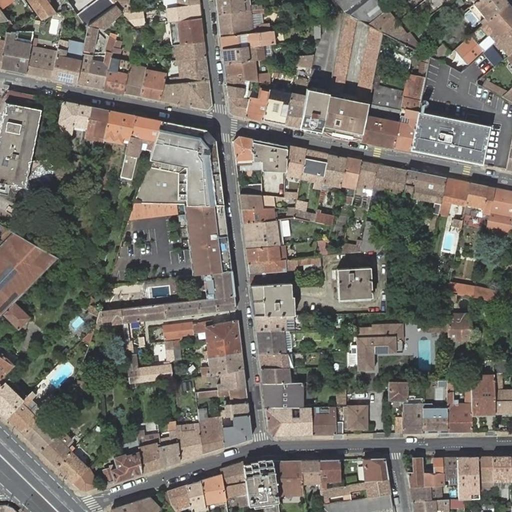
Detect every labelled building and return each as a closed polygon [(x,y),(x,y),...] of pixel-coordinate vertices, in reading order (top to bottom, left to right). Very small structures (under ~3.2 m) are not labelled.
[(27,0),(38,15),(39,15),(42,18),(56,12),(66,10),(72,8),(69,3),(66,0),(27,0)] [(97,0),(77,15),(86,27),(88,25),(116,5),(111,0),(97,0)] [(111,0),(116,5),(122,11),(123,13),(130,12),(129,0),(111,0)] [(216,0),(218,14),(263,8),(262,4),(250,5),(245,6),(243,0),(216,0)] [(335,0),(345,11),(344,12),(358,19),(359,19),(367,24),(386,10),(387,9),(379,0),(335,0)] [(505,0),(477,0),(470,6),(469,7),(471,10),(476,6),(485,17),(480,21),(482,24),(507,2),(505,0)] [(511,26),(511,7),(507,2),(482,24),(470,36),(484,51),(491,45),(494,42),(511,26)] [(201,16),(199,4),(171,7),(171,8),(172,20),(201,16)] [(122,11),(116,5),(88,25),(84,44),(83,50),(94,52),(98,28),(103,30),(122,11)] [(476,6),(471,10),(480,21),(485,17),(476,6)] [(0,21),(8,20),(0,8),(0,21)] [(218,14),(221,36),(270,31),(270,23),(260,24),(259,13),(264,13),(264,8),(263,8),(218,14)] [(379,30),(383,33),(397,22),(387,9),(386,10),(367,24),(372,26),(379,30)] [(142,11),(130,12),(123,13),(135,25),(144,24),(142,11)] [(358,19),(344,12),(329,93),(325,111),(321,132),(350,138),(352,138),(353,137),(361,138),(372,85),(374,75),(378,58),(379,54),(383,33),(379,30),(372,26),(356,100),(344,98),(343,97),(358,19)] [(202,25),(201,16),(172,20),(169,21),(172,45),(175,45),(204,42),(203,31),(200,31),(199,26),(202,25)] [(398,41),(407,34),(399,24),(385,34),(398,41)] [(511,52),(511,26),(494,42),(500,49),(502,46),(509,55),(511,52)] [(16,31),(7,31),(5,41),(4,49),(1,68),(26,73),(30,47),(31,42),(14,39),(16,31)] [(221,36),(222,49),(261,44),(260,42),(272,41),(270,31),(221,36)] [(415,50),(398,41),(385,34),(383,33),(379,54),(409,70),(415,50)] [(418,47),(407,34),(398,41),(415,50),(418,47)] [(110,65),(116,40),(111,36),(106,51),(107,52),(105,63),(95,62),(92,61),(93,55),(82,53),(76,83),(104,88),(110,65)] [(446,57),(443,60),(461,72),(473,60),(483,52),(484,51),(470,36),(446,57)] [(26,73),(52,78),(57,52),(58,50),(55,49),(54,51),(35,48),(36,38),(32,37),(31,42),(30,47),(26,73)] [(64,40),(60,39),(58,50),(57,52),(52,78),(76,83),(82,53),(83,50),(84,44),(80,44),(64,40)] [(121,41),(116,40),(110,65),(104,88),(123,92),(129,66),(118,63),(121,48),(119,48),(121,41)] [(206,56),(204,42),(175,45),(177,59),(206,56)] [(222,49),(224,63),(264,58),(262,44),(261,44),(222,49)] [(491,45),(484,51),(483,52),(495,66),(503,59),(491,45)] [(438,50),(430,57),(443,63),(443,60),(446,57),(438,50)] [(483,52),(473,60),(485,74),(495,66),(483,52)] [(312,67),(314,54),(298,55),(296,64),(308,67),(312,67)] [(209,79),(206,56),(177,59),(175,60),(175,64),(180,64),(181,76),(170,77),(170,83),(187,82),(209,79)] [(224,63),(226,76),(244,80),(253,81),(260,82),(259,75),(258,63),(264,62),(264,58),(224,63)] [(417,60),(416,71),(426,71),(426,60),(417,60)] [(123,92),(140,96),(146,70),(138,68),(135,67),(129,66),(123,92)] [(151,67),(147,66),(146,70),(140,96),(143,96),(146,97),(153,98),(157,99),(160,100),(164,83),(165,78),(166,73),(158,72),(157,76),(149,74),(150,71),(151,67)] [(271,74),(259,75),(260,82),(270,83),(271,76),(271,74)] [(419,107),(426,78),(408,74),(405,92),(393,147),(411,150),(419,111),(419,107)] [(244,80),(226,76),(230,112),(232,114),(246,117),(250,98),(247,98),(244,97),(245,87),(244,87),(244,80)] [(212,105),(209,79),(187,82),(189,106),(207,109),(212,105)] [(485,80),(480,85),(496,93),(502,96),(507,91),(485,80)] [(189,106),(187,82),(170,83),(168,84),(164,83),(160,100),(189,106)] [(361,140),(393,147),(405,92),(393,89),(378,86),(372,85),(361,138),(361,140)] [(0,96),(11,99),(19,100),(18,104),(27,106),(28,102),(33,103),(34,95),(14,90),(12,90),(0,87),(0,96)] [(511,87),(507,91),(502,96),(511,101),(511,87)] [(319,110),(322,91),(307,88),(306,95),(302,117),(309,118),(308,123),(311,127),(316,124),(318,110),(319,110)] [(250,98),(246,117),(263,120),(269,91),(260,89),(258,100),(250,98)] [(291,95),(269,91),(263,120),(285,125),(291,95)] [(325,111),(329,93),(322,91),(319,110),(318,110),(316,124),(311,127),(308,123),(309,118),(302,117),(299,128),(321,132),(325,111)] [(306,95),(291,92),(291,95),(285,125),(299,128),(302,117),(306,95)] [(0,181),(9,184),(25,187),(31,160),(41,109),(27,106),(18,104),(5,101),(0,125),(0,181)] [(78,103),(64,101),(62,102),(62,103),(57,130),(72,133),(73,125),(78,103)] [(91,106),(78,103),(73,125),(87,127),(91,106)] [(110,110),(91,106),(87,127),(85,137),(104,141),(104,138),(110,110)] [(135,115),(110,110),(104,138),(128,143),(135,115)] [(469,162),(470,162),(478,123),(473,122),(469,121),(466,120),(427,112),(423,112),(419,111),(411,150),(459,160),(459,158),(460,153),(470,155),(469,160),(469,162)] [(161,120),(135,115),(128,143),(126,154),(121,176),(129,178),(134,156),(139,137),(148,139),(146,148),(151,150),(161,120)] [(207,129),(161,120),(151,150),(148,162),(134,203),(177,204),(185,204),(224,205),(216,140),(214,142),(212,143),(203,132),(205,131),(207,129)] [(489,131),(490,125),(478,123),(470,162),(481,164),(482,164),(489,131)] [(214,142),(205,131),(203,132),(212,143),(214,142)] [(253,169),(253,162),(252,160),(252,138),(239,136),(233,141),(236,163),(237,167),(238,175),(243,175),(243,169),(253,169)] [(262,168),(262,170),(275,171),(286,171),(286,168),(287,145),(277,143),(273,143),(252,138),(252,160),(261,161),(262,168)] [(306,149),(287,145),(286,168),(294,169),(293,175),(301,176),(306,149)] [(329,154),(306,149),(301,176),(301,178),(319,181),(318,188),(322,188),(323,182),(329,154)] [(346,157),(329,154),(323,182),(328,183),(340,186),(341,183),(346,157)] [(361,160),(346,157),(341,183),(348,184),(345,196),(346,196),(345,203),(352,204),(356,186),(361,160)] [(261,161),(252,160),(253,162),(253,169),(262,168),(261,161)] [(379,164),(361,160),(356,186),(373,190),(379,164)] [(392,167),(379,164),(373,190),(372,194),(411,202),(417,172),(407,169),(392,167)] [(446,177),(417,172),(411,202),(433,206),(427,237),(433,238),(438,215),(446,177)] [(449,215),(451,201),(466,205),(466,204),(470,182),(446,177),(439,213),(449,215)] [(9,184),(0,181),(0,192),(8,194),(9,186),(8,186),(9,184)] [(488,186),(470,182),(466,204),(483,207),(484,204),(491,206),(495,187),(488,186)] [(262,185),(239,186),(240,193),(262,195),(262,185)] [(511,233),(511,229),(511,190),(495,187),(491,206),(490,213),(487,228),(511,233)] [(240,193),(242,208),(270,207),(269,196),(262,195),(240,193)] [(177,204),(134,203),(129,218),(178,213),(177,204)] [(185,204),(187,227),(190,227),(226,225),(224,205),(185,204)] [(490,213),(491,206),(484,204),(483,207),(482,211),(490,213)] [(242,208),(244,223),(276,219),(274,207),(270,207),(242,208)] [(288,207),(287,218),(293,217),(295,210),(295,207),(290,207),(288,207)] [(295,210),(293,217),(308,220),(310,213),(295,210)] [(316,214),(310,213),(308,220),(310,220),(315,222),(316,214)] [(315,222),(332,225),(334,216),(324,214),(319,213),(317,213),(315,222)] [(279,219),(276,219),(244,223),(247,248),(275,245),(283,244),(279,219)] [(363,241),(361,251),(379,249),(384,224),(367,221),(363,241)] [(190,227),(187,227),(190,249),(191,263),(192,267),(193,275),(204,273),(231,270),(231,263),(230,258),(229,246),(226,225),(190,227)] [(0,244),(13,232),(2,226),(0,227),(0,244)] [(0,316),(3,313),(14,302),(16,300),(58,257),(42,248),(13,232),(0,244),(0,316)] [(344,243),(343,248),(342,253),(361,251),(363,241),(357,240),(356,246),(344,243)] [(247,248),(248,263),(276,260),(275,245),(247,248)] [(319,248),(320,256),(327,255),(328,247),(319,248)] [(248,263),(249,273),(265,272),(286,270),(294,270),(294,265),(296,265),(315,264),(316,281),(323,281),(320,256),(276,260),(248,263)] [(338,280),(339,299),(372,297),(370,267),(337,269),(338,280)] [(183,296),(183,301),(234,295),(231,270),(204,273),(206,294),(183,296)] [(250,278),(251,285),(266,284),(266,277),(250,278)] [(266,284),(251,285),(251,286),(252,292),(254,298),(292,296),(291,289),(291,285),(291,283),(266,284)] [(472,296),(473,297),(475,287),(450,283),(448,291),(449,292),(457,294),(472,296)] [(495,302),(497,302),(499,293),(499,292),(475,287),(473,297),(495,302)] [(497,302),(511,305),(511,295),(499,293),(497,302)] [(121,309),(122,322),(127,321),(236,308),(234,295),(183,301),(121,309)] [(294,296),(292,296),(254,298),(254,301),(255,301),(255,314),(254,314),(254,315),(294,314),(295,314),(294,296)] [(3,313),(18,328),(29,317),(14,302),(3,313)] [(85,302),(80,307),(98,317),(100,311),(85,302)] [(121,309),(102,310),(103,320),(113,319),(113,322),(122,322),(121,309)] [(254,315),(256,331),(287,330),(287,319),(294,319),(294,314),(254,315)] [(448,339),(471,339),(472,314),(448,314),(448,320),(448,339)] [(239,335),(237,319),(227,321),(212,324),(211,320),(204,322),(204,330),(206,330),(207,342),(239,335)] [(426,320),(426,332),(439,332),(439,339),(448,339),(448,320),(426,320)] [(154,380),(172,378),(170,362),(175,360),(173,346),(173,340),(165,341),(166,348),(166,355),(167,362),(165,362),(165,365),(138,369),(136,355),(133,355),(132,342),(130,342),(130,340),(128,328),(127,321),(122,322),(123,328),(125,340),(125,342),(128,370),(130,383),(154,380)] [(194,331),(193,324),(193,322),(164,326),(165,339),(182,337),(182,336),(186,335),(194,334),(194,331)] [(204,322),(193,324),(194,331),(204,330),(204,322)] [(356,329),(357,351),(403,351),(402,325),(373,326),(373,328),(356,329)] [(95,327),(84,338),(90,342),(95,327)] [(259,353),(292,352),(291,347),(286,348),(285,335),(290,334),(289,330),(287,330),(256,331),(259,353)] [(241,351),(239,335),(207,342),(208,351),(205,351),(206,356),(206,358),(208,358),(241,351)] [(0,354),(0,387),(9,378),(15,373),(14,373),(9,377),(5,381),(1,385),(0,383),(0,377),(13,364),(7,358),(9,356),(4,350),(1,353),(0,354)] [(221,373),(243,368),(241,351),(208,358),(209,366),(203,368),(203,376),(221,373)] [(403,351),(357,351),(358,370),(374,369),(374,353),(403,352),(403,351)] [(259,353),(260,368),(288,367),(294,367),(293,364),(288,364),(287,356),(292,356),(292,352),(259,353)] [(494,414),(511,413),(511,390),(502,391),(501,373),(511,373),(511,359),(493,360),(494,376),(494,391),(494,414)] [(260,368),(262,382),(290,382),(288,367),(260,368)] [(218,390),(246,387),(243,368),(221,373),(222,384),(217,384),(218,390)] [(447,432),(472,432),(472,414),(471,380),(471,376),(471,374),(466,374),(466,404),(458,404),(458,400),(453,400),(453,373),(448,373),(448,381),(448,399),(448,411),(447,432)] [(472,414),(494,414),(494,391),(494,376),(487,376),(487,380),(471,380),(472,414)] [(0,387),(0,410),(6,417),(28,395),(23,392),(19,396),(11,388),(15,384),(9,378),(0,387)] [(346,381),(337,381),(337,406),(343,406),(347,406),(346,381)] [(408,400),(408,381),(389,381),(388,408),(391,408),(391,403),(391,399),(403,400),(408,400)] [(262,382),(265,408),(291,407),(300,407),(302,407),(302,388),(302,382),(290,382),(262,382)] [(19,396),(23,392),(15,384),(11,388),(19,396)] [(247,402),(246,387),(218,390),(219,395),(230,394),(231,400),(224,401),(224,404),(225,404),(247,402)] [(6,417),(24,435),(43,415),(58,399),(51,392),(43,402),(44,403),(40,408),(33,402),(32,400),(36,395),(32,391),(28,395),(6,417)] [(416,396),(408,396),(408,400),(403,400),(403,404),(423,403),(423,398),(416,398),(416,396)] [(249,414),(247,402),(225,404),(226,410),(227,416),(233,416),(249,414)] [(402,433),(422,433),(423,411),(423,403),(403,404),(403,417),(402,433)] [(360,406),(347,406),(343,406),(343,410),(348,411),(348,429),(367,429),(367,406),(364,406),(360,406)] [(274,436),(312,435),(312,407),(302,407),(300,407),(300,417),(291,417),(291,407),(265,408),(268,431),(274,436)] [(312,407),(312,435),(335,434),(335,421),(335,409),(330,409),(330,413),(319,414),(319,407),(312,407)] [(202,454),(225,446),(223,427),(222,420),(203,423),(202,420),(207,419),(206,408),(198,409),(199,423),(202,454)] [(422,433),(447,432),(448,411),(442,411),(423,411),(422,433)] [(252,438),(249,414),(233,416),(234,426),(223,427),(225,446),(252,438)] [(24,435),(40,451),(61,430),(60,429),(59,431),(57,428),(53,432),(42,422),(46,418),(43,415),(24,435)] [(335,421),(335,434),(343,434),(343,429),(343,421),(335,421)] [(164,466),(180,461),(177,425),(176,422),(168,422),(170,436),(160,438),(161,447),(164,466)] [(180,461),(202,454),(199,423),(177,425),(180,461)] [(40,451),(56,466),(72,451),(75,447),(72,445),(69,448),(66,446),(72,440),(70,438),(68,437),(61,430),(40,451)] [(161,467),(164,466),(161,447),(160,438),(159,433),(145,435),(146,441),(144,441),(143,430),(136,431),(139,451),(142,473),(161,467)] [(115,482),(142,473),(139,451),(137,436),(121,441),(119,443),(119,445),(122,454),(114,457),(117,467),(111,469),(115,481),(115,482)] [(56,466),(73,482),(88,467),(90,464),(88,462),(86,465),(72,451),(56,466)] [(479,482),(478,456),(457,457),(459,484),(459,499),(465,499),(479,498),(479,488),(479,482)] [(494,481),(492,456),(478,456),(479,482),(479,488),(483,488),(483,485),(494,485),(494,481)] [(511,480),(510,456),(492,456),(494,481),(511,481),(511,480)] [(409,486),(424,486),(423,468),(422,457),(413,457),(413,473),(407,473),(409,486)] [(444,484),(442,457),(434,457),(434,469),(423,468),(424,486),(444,484)] [(459,484),(457,457),(442,457),(444,484),(448,484),(459,484)] [(363,459),(366,482),(388,478),(384,458),(363,459)] [(339,459),(319,460),(320,483),(320,489),(326,488),(326,481),(337,481),(340,481),(339,459)] [(277,493),(303,493),(303,484),(301,460),(273,461),(277,493)] [(319,460),(301,460),(303,484),(320,483),(319,460)] [(221,468),(221,473),(226,499),(227,509),(231,508),(229,496),(242,494),(243,499),(248,499),(244,467),(243,461),(221,468)] [(258,462),(264,503),(272,502),(278,501),(277,493),(273,461),(265,461),(258,462)] [(250,466),(244,467),(248,499),(248,505),(264,503),(258,462),(257,462),(258,465),(251,466),(251,464),(250,464),(250,466)] [(88,467),(73,482),(80,490),(86,491),(90,489),(99,486),(88,467)] [(109,483),(115,481),(111,469),(104,471),(108,483),(109,483)] [(221,473),(201,480),(204,502),(226,499),(221,473)] [(326,488),(320,489),(321,498),(346,494),(347,500),(352,499),(351,495),(350,491),(366,488),(367,493),(364,493),(364,497),(390,493),(388,478),(366,482),(341,486),(337,486),(326,488)] [(198,511),(198,510),(209,508),(208,506),(205,506),(204,502),(201,480),(188,484),(191,507),(192,511),(198,511)] [(172,505),(177,511),(181,511),(180,508),(188,505),(189,507),(191,507),(188,484),(167,491),(168,492),(172,505)] [(449,499),(448,484),(444,484),(424,486),(409,486),(412,501),(449,499)] [(321,504),(322,511),(361,511),(392,507),(390,493),(364,497),(352,499),(347,500),(321,504)] [(111,511),(155,511),(161,508),(154,501),(147,509),(143,505),(144,504),(143,503),(151,499),(150,497),(112,509),(111,511)] [(154,501),(150,497),(151,499),(143,503),(144,504),(143,505),(147,509),(154,501)] [(449,499),(412,501),(413,511),(430,511),(430,510),(443,510),(443,511),(449,511),(449,505),(449,499)]
